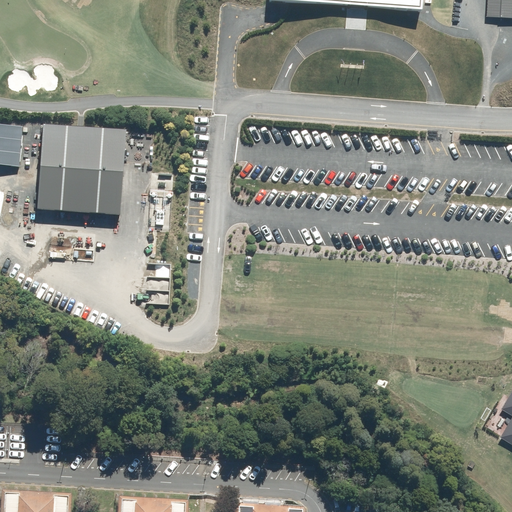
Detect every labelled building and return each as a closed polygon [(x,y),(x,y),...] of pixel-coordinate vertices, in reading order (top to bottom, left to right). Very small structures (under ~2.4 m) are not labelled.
[(299,0),(420,8),(420,0),(299,0)] [(511,0),(487,0),(486,15),(511,16),(511,0)] [(0,122),(0,163),(14,165),(19,124),(0,122)] [(41,125),(36,211),(120,216),(125,130),(41,125)] [(511,422),(502,439),(511,444),(511,396),(504,410),(511,414),(511,422)] [(72,511),(74,493),(11,489),(9,511),(72,511)] [(188,511),(189,501),(126,498),(124,511),(188,511)]
